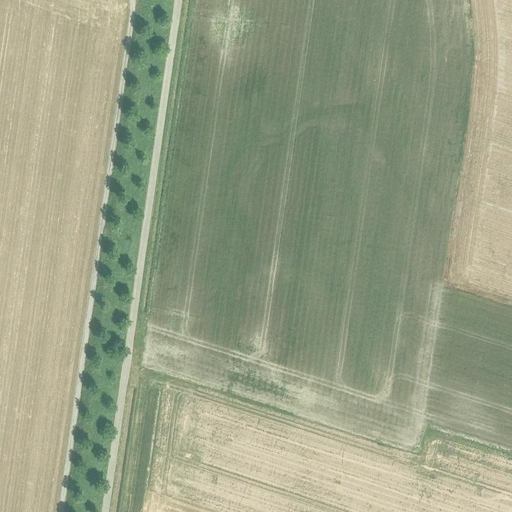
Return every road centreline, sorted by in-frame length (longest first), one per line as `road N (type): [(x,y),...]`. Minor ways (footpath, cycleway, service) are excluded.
road 1 (unclassified): [(104,511),(177,0)]
road 2 (track): [(130,0),(60,511)]
